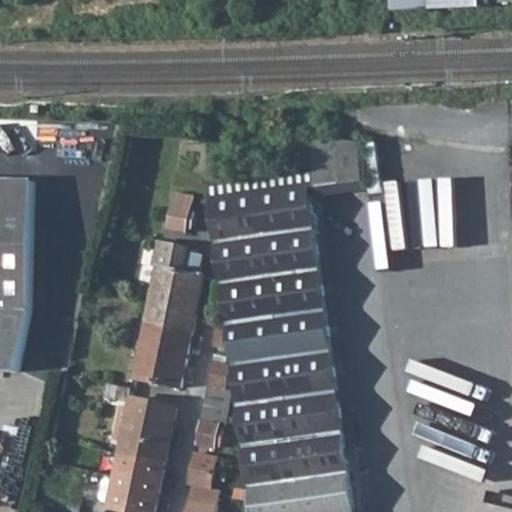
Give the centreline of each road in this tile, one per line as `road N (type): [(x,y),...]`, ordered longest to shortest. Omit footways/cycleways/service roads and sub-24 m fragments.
road 1 (unknown): [(388,511),(351,306),(354,246),(379,195),(399,175),(510,139)]
road 2 (residential): [(168,511),(213,302)]
